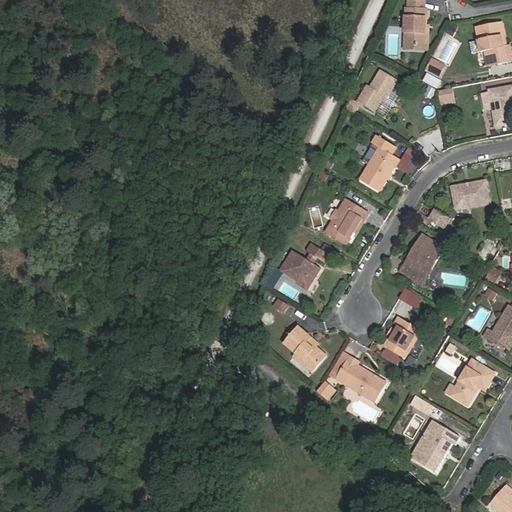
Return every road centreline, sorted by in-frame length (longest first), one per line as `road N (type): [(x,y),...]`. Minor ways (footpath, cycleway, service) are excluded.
road 1 (track): [(139,511),(378,0)]
road 2 (residential): [(366,313),(362,286),(428,174),(511,150)]
